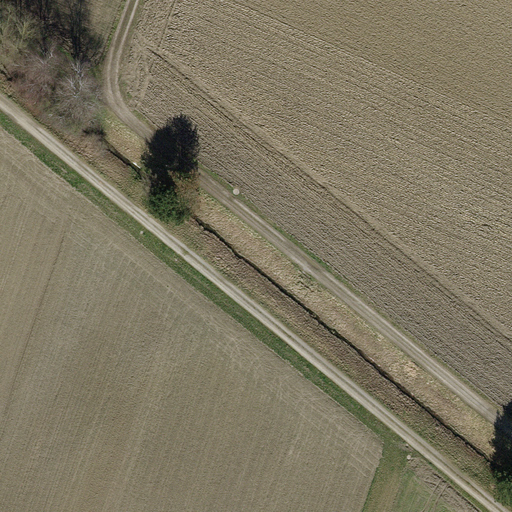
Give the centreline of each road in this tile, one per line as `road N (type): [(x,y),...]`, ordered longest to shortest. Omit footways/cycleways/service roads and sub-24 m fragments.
road 1 (track): [(0,10),(511,434)]
road 2 (track): [(0,98),(498,511)]
